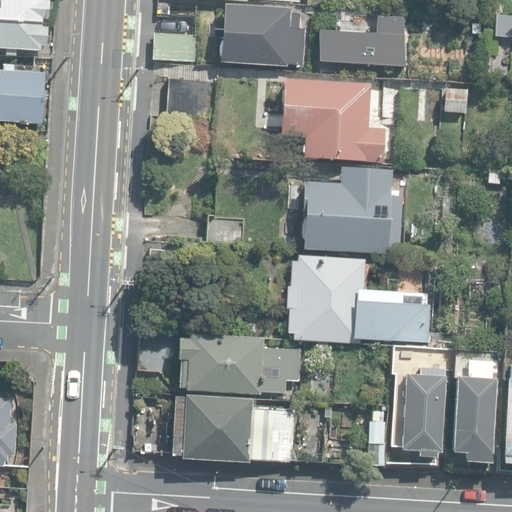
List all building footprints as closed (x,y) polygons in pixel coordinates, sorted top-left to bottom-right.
[(0,0),(0,20),(41,22),(42,18),(49,18),(50,0),(43,0),(0,0)] [(217,59),(284,63),(284,61),(300,62),(302,25),(296,25),(297,11),(287,11),(287,5),(221,1),(217,59)] [(406,19),(377,18),(377,32),(318,30),(317,64),(404,68),(406,19)] [(41,22),(0,20),(0,48),(6,49),(6,56),(16,56),(16,49),(40,50),(40,45),(46,45),(47,28),(41,27),(41,22)] [(152,60),(195,62),(197,35),(153,33),(152,60)] [(0,117),(40,120),(42,70),(12,68),(12,62),(3,61),(3,68),(0,67),(0,117)] [(165,112),(208,115),(210,79),(167,76),(165,112)] [(266,80),(220,77),(216,137),(262,140),(266,80)] [(302,157),(382,162),(384,128),(368,127),(370,83),(283,78),(280,135),(303,136),(302,157)] [(445,112),(465,113),(467,89),(446,88),(445,112)] [(302,249),(387,254),(387,250),(400,251),(403,197),(402,196),(402,192),(388,191),(389,183),(391,183),(391,171),(339,168),(338,183),(305,181),(302,249)] [(244,219),(208,217),(207,243),(243,244),(244,219)] [(147,271),(185,275),(187,252),(149,249),(147,271)] [(363,291),(364,259),(297,256),(297,260),(290,260),(289,286),(285,285),(284,313),(287,313),(287,332),(292,332),(292,338),(427,343),(428,305),(427,304),(427,293),(363,291)] [(137,370),(172,372),(175,331),(139,329),(137,370)] [(184,388),(258,391),(258,390),(283,391),(284,376),(297,377),(298,348),(275,347),(275,345),(261,344),(261,334),(188,331),(188,336),(177,336),(176,356),(179,356),(178,385),(184,385),(184,388)] [(490,461),(495,365),(490,365),(490,359),(469,357),(468,374),(455,373),(450,450),(465,451),(465,459),(490,461)] [(511,361),(509,362),(509,376),(507,376),(502,460),(511,460),(511,361)] [(418,453),(436,454),(436,449),(441,449),(445,372),(443,372),(443,366),(417,364),(417,372),(404,371),(400,447),(418,448),(418,453)] [(248,456),(290,458),(292,406),(250,405),(251,395),(183,392),(183,394),(172,393),(169,453),(180,454),(180,456),(248,459),(248,456)] [(0,465),(4,466),(5,461),(8,461),(8,455),(14,455),(16,423),(10,423),(11,399),(0,398),(0,465)] [(370,409),(369,423),(382,424),(383,411),(370,409)] [(383,465),(384,444),(367,443),(366,464),(383,465)]
